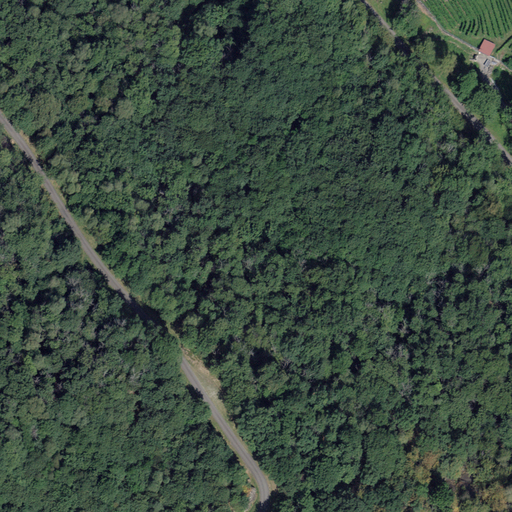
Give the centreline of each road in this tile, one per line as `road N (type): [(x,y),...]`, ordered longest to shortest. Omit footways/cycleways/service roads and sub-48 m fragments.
road 1 (unclassified): [(262,511),(259,478),(179,353),(107,276),(0,114)]
road 2 (unclassified): [(511,164),(361,0)]
